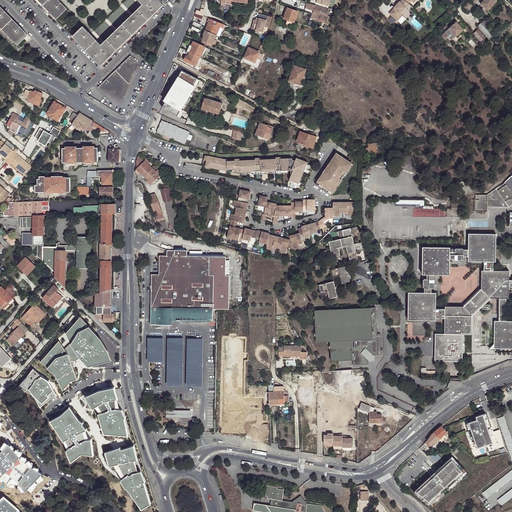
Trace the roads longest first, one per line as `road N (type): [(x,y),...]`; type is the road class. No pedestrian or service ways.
road 1 (tertiary): [(205,481),(206,463),(217,455),(348,478),(378,467)]
road 2 (tertiary): [(378,467),(205,450)]
road 3 (unclassified): [(125,346),(80,305),(11,380),(0,380)]
road 4 (tertiary): [(511,376),(448,409),(378,467)]
road 5 (tertiary): [(125,346),(129,401),(162,488)]
road 6 (unclassified): [(168,57),(297,124)]
road 7 (tertiary): [(127,264),(134,141)]
